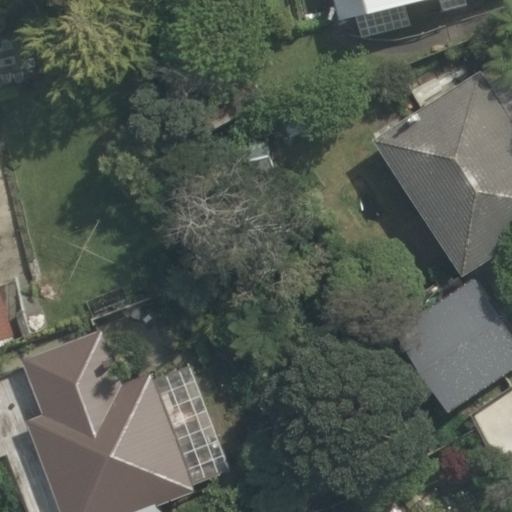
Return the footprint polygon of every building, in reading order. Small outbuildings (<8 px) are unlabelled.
[(330,0),(335,15),(396,0),(330,0)] [(511,235),(511,94),(486,51),(361,127),(449,273),(511,235)] [(0,354),(39,347),(0,172),(0,354)] [(511,369),(511,340),(469,272),(387,324),(444,413),(511,369)] [(116,333),(37,365),(45,386),(2,403),(45,511),(175,511),(217,496),(170,377),(138,390),(116,333)] [(348,511),(343,503),(329,511),(348,511)]
